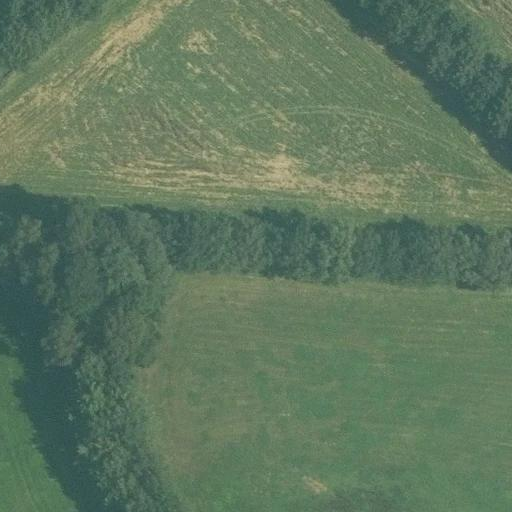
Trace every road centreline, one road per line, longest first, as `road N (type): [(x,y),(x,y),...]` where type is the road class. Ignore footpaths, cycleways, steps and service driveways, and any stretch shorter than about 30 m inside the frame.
road 1 (tertiary): [(0,234),(511,256)]
road 2 (unclassified): [(511,106),(386,0)]
